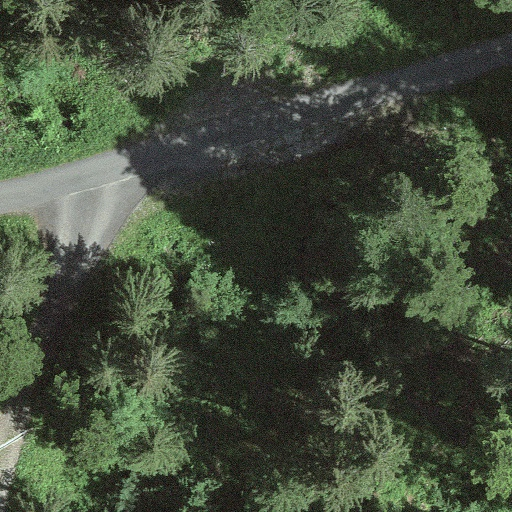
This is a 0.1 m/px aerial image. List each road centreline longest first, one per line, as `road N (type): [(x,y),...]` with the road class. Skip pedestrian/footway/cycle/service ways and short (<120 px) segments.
road 1 (unclassified): [(0,199),(511,49)]
road 2 (track): [(0,479),(84,179)]
